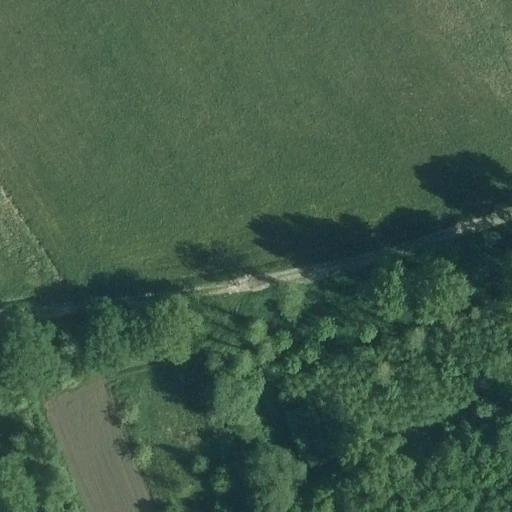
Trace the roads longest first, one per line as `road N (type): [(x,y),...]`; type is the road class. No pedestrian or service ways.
road 1 (track): [(511,216),(302,275),(0,317)]
road 2 (track): [(96,369),(203,340),(246,285)]
